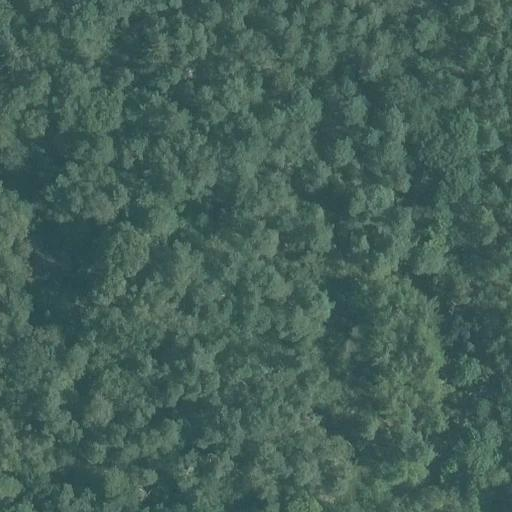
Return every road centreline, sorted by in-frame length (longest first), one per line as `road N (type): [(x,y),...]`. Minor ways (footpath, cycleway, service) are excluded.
road 1 (track): [(511,421),(427,0)]
road 2 (track): [(65,511),(50,445),(82,346),(98,230)]
